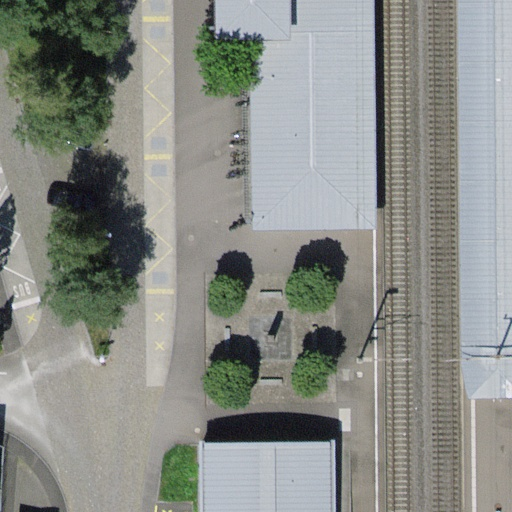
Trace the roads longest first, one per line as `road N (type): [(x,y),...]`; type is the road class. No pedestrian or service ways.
road 1 (tertiary): [(108,511),(135,401),(142,314),(139,0)]
road 2 (tertiary): [(0,127),(106,511)]
